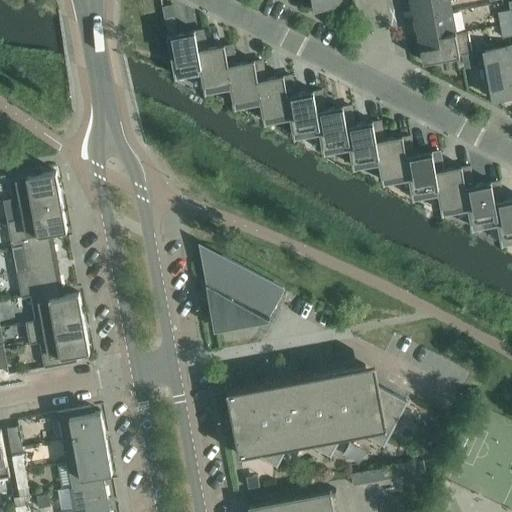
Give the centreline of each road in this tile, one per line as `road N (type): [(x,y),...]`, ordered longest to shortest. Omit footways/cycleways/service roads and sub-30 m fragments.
road 1 (tertiary): [(174,360),(142,192),(106,111)]
road 2 (tertiary): [(106,111),(98,172),(132,367)]
road 3 (unknown): [(174,360),(314,336),(421,363)]
road 4 (residential): [(393,94),(209,0)]
road 5 (tertiary): [(204,511),(174,360)]
road 6 (tertiary): [(132,367),(161,511)]
road 7 (residential): [(0,393),(132,367)]
road 8 (residential): [(511,153),(393,94)]
